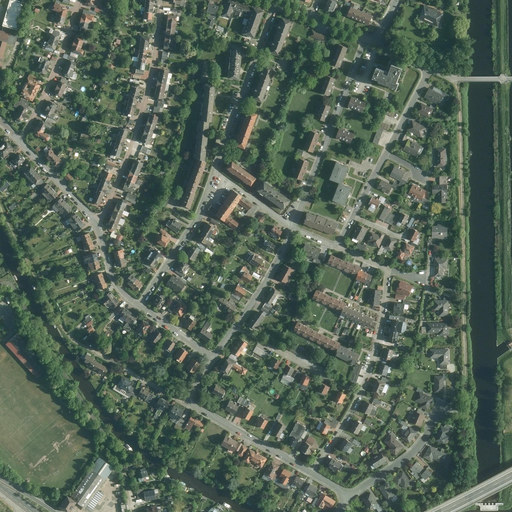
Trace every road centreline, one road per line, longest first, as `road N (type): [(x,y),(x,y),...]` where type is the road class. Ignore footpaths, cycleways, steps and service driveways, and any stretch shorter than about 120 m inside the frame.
road 1 (residential): [(97,227),(144,103),(160,0)]
road 2 (residential): [(365,40),(291,227)]
road 3 (residential): [(275,2),(214,174)]
road 4 (residential): [(78,0),(63,52),(19,141)]
road 5 (residential): [(214,174),(194,224),(139,306)]
road 6 (track): [(0,206),(72,339)]
road 7 (residential): [(186,402),(310,472)]
road 8 (residential): [(235,326),(360,393)]
road 9 (residential): [(348,496),(412,453),(440,406)]
road 10 (residential): [(72,339),(186,402)]
road 11 (residential): [(360,393),(389,269)]
